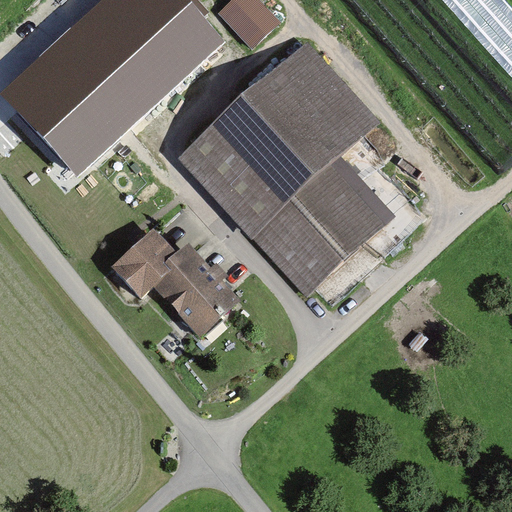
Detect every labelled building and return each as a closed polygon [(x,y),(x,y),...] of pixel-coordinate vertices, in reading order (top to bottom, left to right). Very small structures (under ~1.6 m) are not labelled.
[(256,0),(238,0),(219,18),(252,55),(282,28),(256,0)] [(511,0),(465,0),(511,56),(511,0)] [(178,167),(252,248),(254,245),(307,303),(397,221),(345,163),(382,130),(308,49),(178,167)] [(143,310),(157,297),(205,348),(244,313),(191,256),(179,267),(155,240),(113,279),(143,310)] [(273,418),(253,436),(262,445),(281,428),(273,418)]
